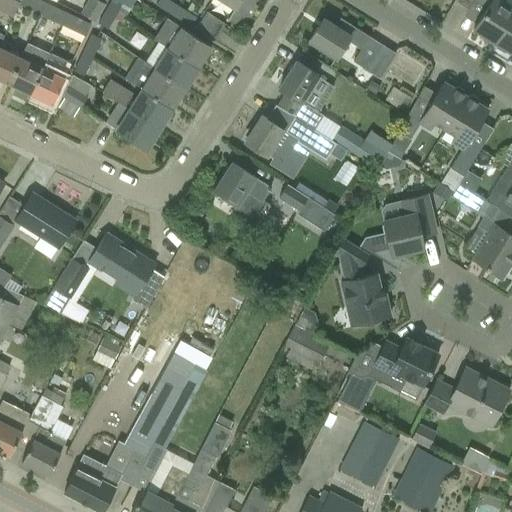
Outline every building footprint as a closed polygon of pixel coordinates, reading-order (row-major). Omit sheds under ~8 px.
[(0,0),(0,8),(14,14),(17,8),(19,3),(20,0),(0,0)] [(20,0),(19,3),(40,13),(46,2),(41,0),(20,0)] [(88,0),(81,12),(96,21),(106,5),(97,0),(88,0)] [(119,11),(127,15),(135,0),(110,0),(108,6),(118,12),(119,11)] [(158,0),(156,4),(173,15),(179,6),(169,0),(158,0)] [(228,19),(239,26),(244,18),(247,21),(256,6),(253,4),(255,0),(220,0),(234,9),(228,19)] [(454,0),(467,8),(472,0),(454,0)] [(482,39),(490,44),(492,41),(495,42),(511,14),(511,6),(504,1),(504,0),(475,0),(487,7),(473,29),(484,35),(482,39)] [(40,13),(63,24),(68,13),(46,2),(40,13)] [(98,23),(108,29),(118,12),(108,6),(98,23)] [(173,15),(190,26),(195,17),(179,6),(173,15)] [(196,29),(213,41),(225,24),(207,12),(196,29)] [(63,24),(85,35),(90,24),(68,13),(63,24)] [(511,14),(495,42),(497,44),(495,47),(504,53),(506,49),(511,53),(511,14)] [(169,48),(197,66),(210,46),(166,18),(153,39),(169,48)] [(353,62),(380,77),(395,52),(356,28),(339,18),(335,25),(323,18),(309,41),(326,52),(336,58),(347,40),(361,48),(353,62)] [(81,53),(92,58),(102,39),(91,33),(81,53)] [(0,79),(8,83),(20,57),(0,47),(0,79)] [(156,69),(185,87),(197,66),(169,48),(156,69)] [(72,70),(83,76),(92,58),(81,53),(72,70)] [(30,93),(52,104),(60,86),(71,63),(49,54),(43,67),(30,93)] [(8,83),(30,93),(43,67),(20,57),(8,83)] [(278,106),(314,129),(324,114),(302,101),(318,76),(296,61),(278,88),(286,93),(278,106)] [(142,89),(172,107),(185,87),(156,69),(144,62),(132,82),(142,89)] [(102,90),(125,106),(131,97),(132,94),(110,78),(102,90)] [(371,80),(365,88),(375,95),(380,87),(371,80)] [(398,131),(410,139),(419,123),(429,129),(434,123),(444,129),(466,95),(464,95),(463,91),(457,87),(453,88),(443,82),(425,112),(413,105),(398,131)] [(62,96),(79,107),(85,97),(68,87),(62,96)] [(394,87),(385,100),(405,113),(413,100),(394,87)] [(131,97),(125,106),(129,109),(159,128),(172,107),(142,89),(135,100),(131,97)] [(450,168),(463,176),(481,147),(469,140),(488,109),(478,103),(477,99),(471,95),(467,96),(466,95),(444,129),(455,136),(451,143),(461,149),(450,168)] [(116,130),(146,149),(159,128),(129,109),(116,130)] [(247,138),(245,142),(261,152),(271,159),(281,165),(296,141),(310,150),(325,159),(329,153),(336,143),(331,140),(314,129),(294,117),(285,131),(278,126),(261,116),(260,117),(257,115),(250,125),(254,127),(247,138)] [(341,124),(331,140),(336,143),(346,149),(377,169),(380,165),(387,151),(391,144),(369,130),(364,138),(341,124)] [(336,143),(329,153),(339,159),(346,149),(336,143)] [(420,167),(427,155),(412,146),(405,158),(420,167)] [(387,151),(380,165),(386,169),(400,165),(403,160),(387,151)] [(491,203),(511,216),(511,168),(508,166),(500,161),(499,162),(508,168),(502,177),(510,182),(495,205),(492,203),(491,203)] [(215,188),(214,190),(231,201),(233,202),(230,207),(255,222),(261,212),(265,214),(270,206),(262,201),(270,188),(267,186),(253,177),(254,177),(248,173),(232,163),(222,178),(218,178),(214,185),(215,188)] [(437,183),(432,192),(446,200),(452,191),(437,183)] [(453,192),(449,197),(459,203),(468,189),(463,186),(458,183),(453,191),(453,192)] [(287,184),(278,197),(299,211),(301,208),(308,213),(304,219),(324,231),(335,214),(333,213),(322,206),(287,184)] [(21,209),(15,219),(31,229),(28,233),(37,239),(56,250),(59,246),(64,238),(75,221),(32,193),(21,209)] [(389,248),(391,255),(424,248),(421,237),(435,233),(426,194),(396,201),(399,216),(383,220),(383,223),(381,226),(383,233),(365,237),(358,247),(368,253),(389,248)] [(326,201),(322,206),(332,213),(333,213),(337,207),(338,205),(327,199),(326,201)] [(474,255),(472,258),(486,267),(484,270),(501,280),(511,263),(509,261),(511,255),(511,235),(511,233),(511,216),(491,203),(477,226),(488,233),(474,255)] [(0,285),(4,287),(11,275),(0,268),(0,246),(13,225),(0,216),(0,285)] [(154,264),(106,233),(89,260),(117,277),(112,285),(133,298),(132,300),(145,308),(163,276),(151,268),(154,264)] [(342,237),(334,252),(339,255),(345,280),(340,281),(350,324),(364,321),(365,325),(377,322),(376,318),(390,315),(386,296),(382,297),(380,289),(377,273),(361,277),(359,268),(368,253),(358,247),(342,237)] [(44,304),(60,315),(88,269),(72,259),(44,304)] [(0,343),(10,324),(19,306),(24,296),(4,287),(0,285),(0,343)] [(19,306),(10,324),(22,330),(36,301),(24,296),(19,306)] [(285,356),(314,372),(330,344),(312,334),(318,324),(314,312),(304,307),(285,343),(291,346),(285,356)] [(92,360),(110,369),(114,359),(115,360),(121,347),(103,338),(92,360)] [(357,355),(348,371),(360,377),(368,376),(391,387),(397,376),(405,380),(406,377),(422,385),(438,354),(420,345),(410,340),(406,338),(400,349),(385,341),(383,346),(375,342),(357,355)] [(64,491),(103,511),(112,493),(121,475),(134,482),(154,445),(165,452),(166,449),(165,449),(207,369),(185,357),(171,382),(160,376),(125,444),(133,449),(119,474),(83,455),(72,474),(64,491)] [(0,389),(7,375),(6,374),(11,365),(0,359),(0,389)] [(447,404),(491,426),(509,390),(464,367),(453,389),(436,381),(424,403),(443,413),(447,404)] [(21,461),(48,475),(66,440),(48,431),(61,406),(41,395),(31,415),(28,420),(39,426),(21,461)] [(0,450),(9,455),(18,438),(28,420),(31,415),(16,407),(13,413),(0,406),(0,450)] [(340,469),(373,486),(398,439),(364,421),(340,469)] [(411,438),(428,446),(435,433),(418,424),(411,438)] [(138,498),(131,511),(168,511),(188,473),(171,465),(156,495),(146,490),(161,459),(165,452),(154,445),(139,472),(134,482),(144,487),(143,489),(138,498)] [(469,445),(462,462),(484,471),(490,454),(469,445)] [(418,448),(394,497),(424,511),(428,511),(452,465),(418,448)] [(188,473),(168,511),(195,511),(197,509),(186,504),(191,494),(195,497),(206,475),(215,457),(200,449),(188,473)] [(494,470),(492,477),(505,482),(508,475),(494,470)] [(219,481),(203,511),(263,511),(272,496),(253,487),(240,511),(222,511),(226,505),(234,489),(219,481)] [(308,497),(299,511),(358,511),(362,507),(329,490),(327,494),(322,491),(317,501),(308,497)]
